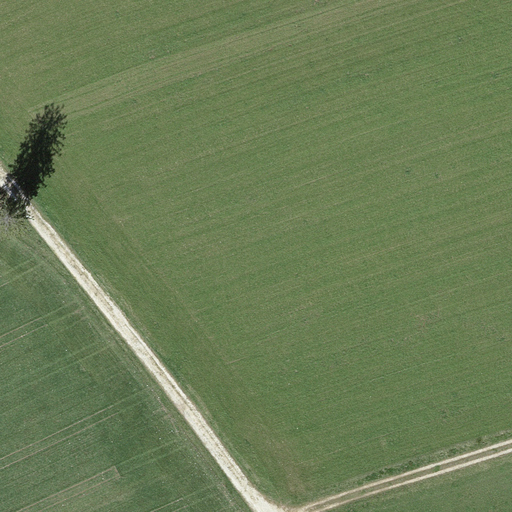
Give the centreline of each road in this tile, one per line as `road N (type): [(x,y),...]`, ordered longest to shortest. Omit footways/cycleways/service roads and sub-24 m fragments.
road 1 (track): [(0,176),(266,511)]
road 2 (track): [(511,446),(298,511)]
